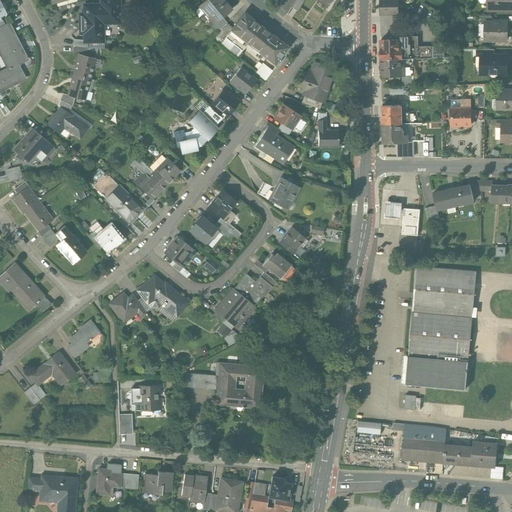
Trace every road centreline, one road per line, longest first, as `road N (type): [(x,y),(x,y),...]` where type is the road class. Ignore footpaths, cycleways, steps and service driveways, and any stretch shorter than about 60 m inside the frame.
road 1 (residential): [(0,443),(322,475)]
road 2 (tertiary): [(322,475),(366,166)]
road 3 (residential): [(145,249),(198,288),(221,284),(266,220),(212,169)]
road 4 (residential): [(322,475),(511,489)]
road 5 (residential): [(309,42),(212,169)]
road 6 (residential): [(19,0),(39,40),(41,78),(0,130)]
road 7 (residential): [(511,167),(366,166)]
road 8 (tertiary): [(366,166),(364,46)]
road 9 (residential): [(0,214),(82,301)]
